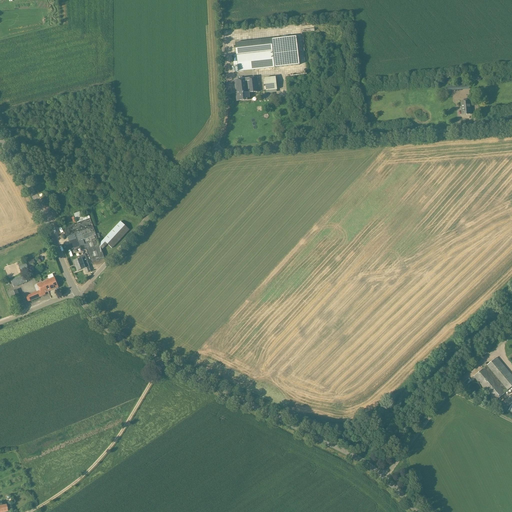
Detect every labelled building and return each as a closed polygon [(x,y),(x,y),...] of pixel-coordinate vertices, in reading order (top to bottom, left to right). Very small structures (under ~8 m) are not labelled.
[(256,70),(270,68),(274,68),(271,39),(235,43),(237,62),(231,63),(231,66),(234,66),(235,72),(242,71),(256,70)] [(277,90),(276,77),(265,78),(266,91),(277,90)] [(249,93),(259,92),(257,78),(234,80),(237,101),(250,100),(250,98),(249,93)] [(467,105),(461,106),(462,115),(471,114),(470,105),(467,105)] [(66,237),(70,236),(71,240),(76,238),(78,242),(79,247),(80,247),(82,251),(86,249),(91,264),(105,259),(102,250),(107,244),(112,249),(129,230),(120,221),(99,244),(98,240),(100,239),(98,234),(96,234),(93,227),(90,218),(89,215),(82,217),(79,212),(74,214),(76,220),(77,223),(63,228),(66,237)] [(83,260),(86,259),(84,255),(79,257),(80,259),(74,261),(76,267),(81,265),(80,263),(83,262),(83,260)] [(81,265),(76,267),(78,271),(84,269),(86,273),(91,272),(86,259),(83,260),(83,262),(80,263),(81,265)] [(22,274),(29,271),(25,262),(18,265),(22,274)] [(23,275),(20,277),(11,280),(14,287),(26,282),(23,275)] [(54,278),(43,282),(46,288),(47,288),(48,292),(58,288),(54,278)] [(37,284),(40,291),(26,297),(28,302),(45,295),(45,293),(48,292),(47,288),(46,288),(43,282),(37,284)] [(7,293),(10,301),(20,297),(17,289),(7,293)] [(506,391),(511,386),(511,375),(497,357),(485,367),(506,391)] [(487,394),(494,402),(506,392),(485,367),(473,377),(487,394)]
